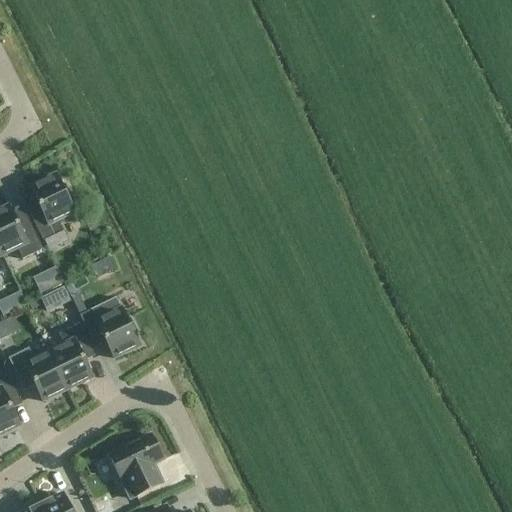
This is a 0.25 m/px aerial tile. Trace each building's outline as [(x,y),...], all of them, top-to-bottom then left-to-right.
[(55,177),(30,189),(40,210),(29,215),(42,242),(62,233),(57,222),(73,214),(68,203),(72,201),(65,186),(61,188),(55,177)] [(0,211),(0,254),(1,257),(17,250),(22,261),(42,251),(29,224),(18,229),(8,208),(0,211)] [(0,302),(0,313),(2,318),(26,307),(19,293),(0,302)] [(114,360),(139,348),(133,336),(137,334),(130,319),(123,323),(117,312),(105,318),(100,307),(79,317),(92,344),(103,338),(114,360)] [(49,354),(67,391),(92,379),(81,358),(92,352),(79,325),(58,335),(64,346),(49,354)] [(67,391),(49,354),(34,361),(28,350),(8,360),(21,387),(32,382),(43,403),(67,391)] [(0,436),(19,427),(8,406),(19,401),(6,374),(0,376),(0,436)] [(153,466),(163,461),(150,436),(108,457),(130,500),(162,484),(153,466)] [(40,506),(42,511),(70,511),(62,495),(40,506)] [(85,506),(89,511),(112,511),(103,496),(85,506)]
